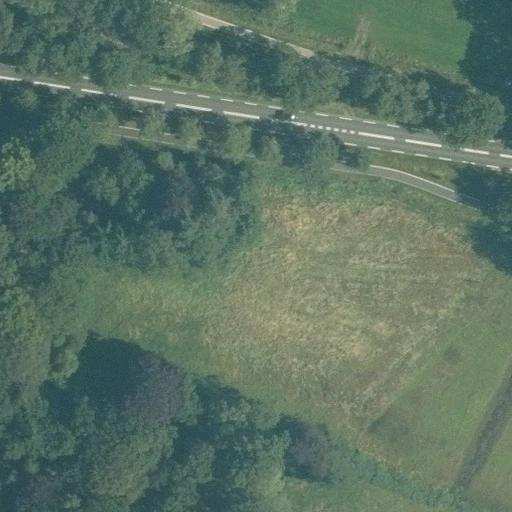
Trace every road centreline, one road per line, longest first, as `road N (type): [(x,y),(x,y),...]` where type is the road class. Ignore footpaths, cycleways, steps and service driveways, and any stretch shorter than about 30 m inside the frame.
road 1 (secondary): [(511,157),(0,77)]
road 2 (unclassified): [(0,173),(43,339),(56,511)]
